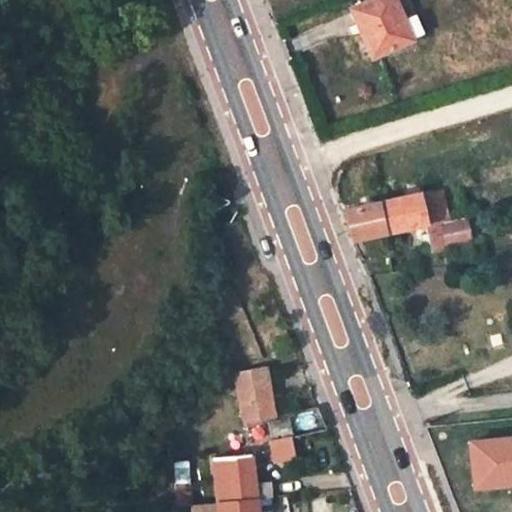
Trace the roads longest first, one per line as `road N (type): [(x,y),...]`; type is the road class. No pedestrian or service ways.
road 1 (primary): [(371,414),(277,165)]
road 2 (residential): [(511,96),(277,165)]
road 3 (primary): [(277,165),(215,0)]
road 4 (residential): [(511,399),(371,414)]
